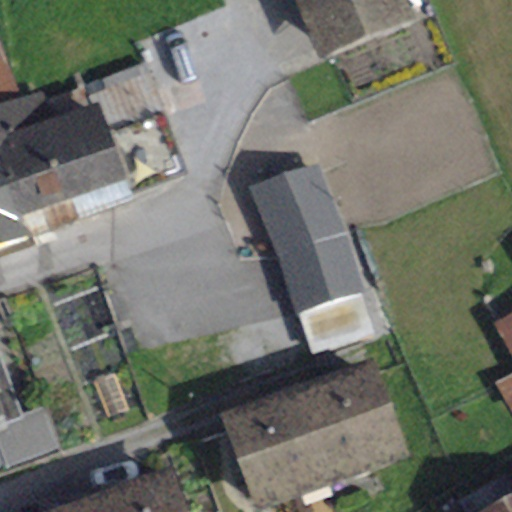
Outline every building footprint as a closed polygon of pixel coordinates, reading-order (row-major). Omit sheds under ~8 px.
[(399,18),(391,0),(306,0),(326,48),(399,18)] [(27,124),(21,109),(22,108),(0,50),(0,168),(14,163),(3,132),(27,124)] [(90,101),(113,169),(121,167),(130,191),(184,171),(150,79),(90,101)] [(113,169),(90,101),(86,91),(41,107),(39,102),(22,108),(21,109),(27,124),(3,132),(14,163),(0,168),(0,247),(31,236),(125,201),(122,194),(113,169)] [(122,194),(130,191),(121,167),(113,169),(122,194)] [(0,259),(36,247),(31,236),(0,247),(0,259)] [(375,330),(344,237),(284,257),(316,350),(375,330)] [(511,351),(511,321),(499,329),(511,351)] [(0,427),(18,422),(0,369),(0,427)] [(397,455),(369,378),(318,397),(300,404),(329,480),(397,455)] [(280,401),(284,410),(300,404),(318,397),(315,388),(280,401)] [(329,480),(300,404),(284,410),(232,429),(261,506),(329,480)] [(0,459),(4,471),(55,454),(41,414),(18,422),(0,427),(0,459)] [(97,510),(97,511),(177,511),(167,484),(114,504),(97,510)] [(511,511),(511,494),(507,485),(463,509),(464,511),(511,511)] [(80,511),(91,511),(97,510),(114,504),(110,493),(78,505),(80,511)]
